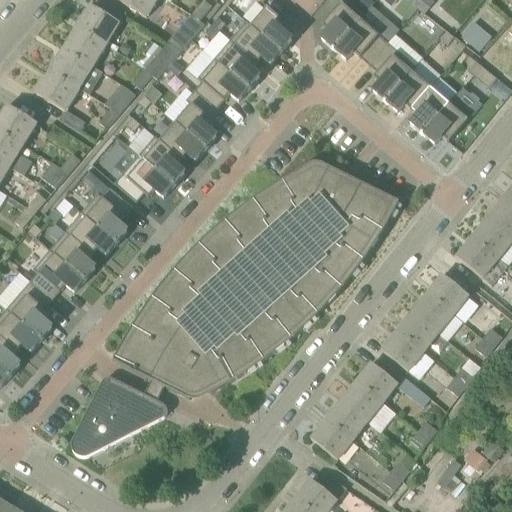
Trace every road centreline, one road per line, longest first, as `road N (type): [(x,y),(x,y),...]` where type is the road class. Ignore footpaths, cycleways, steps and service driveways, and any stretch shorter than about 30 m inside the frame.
road 1 (residential): [(6,450),(295,105),(329,99),(451,202)]
road 2 (residential): [(182,511),(210,498),(451,202)]
